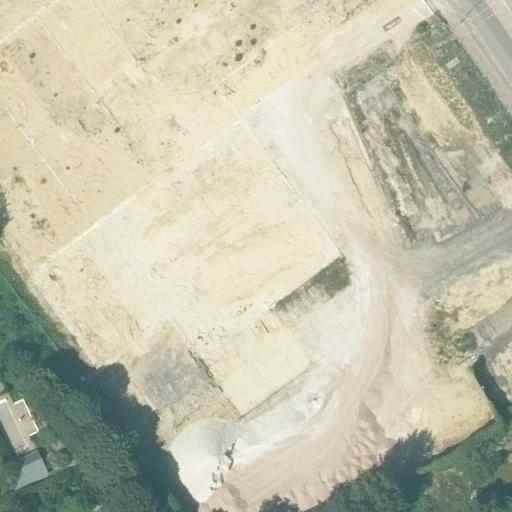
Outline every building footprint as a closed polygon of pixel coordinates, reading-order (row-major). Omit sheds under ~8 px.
[(415,61),(449,131),(469,121),(435,51),(415,61)] [(432,334),(446,365),(480,349),(466,319),(432,334)] [(463,376),(404,414),(425,445),(483,407),(463,376)] [(126,424),(155,410),(146,391),(117,405),(126,424)] [(360,453),(373,483),(417,465),(404,434),(360,453)] [(6,464),(14,488),(47,478),(39,453),(6,464)]
